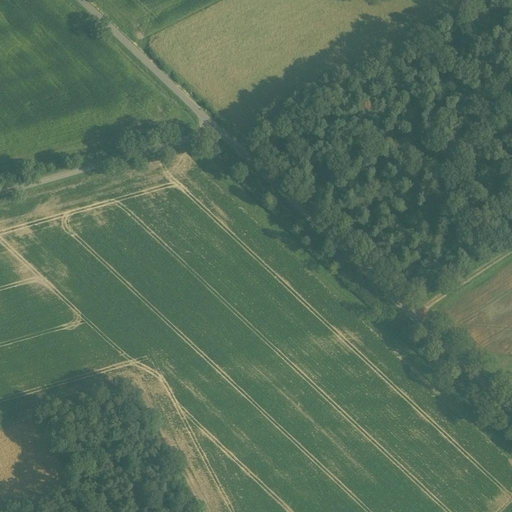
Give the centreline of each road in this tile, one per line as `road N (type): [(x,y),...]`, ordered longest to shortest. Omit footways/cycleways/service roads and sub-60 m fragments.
road 1 (unclassified): [(206,120),(511,414)]
road 2 (unclassified): [(206,120),(174,145),(0,195)]
road 3 (unclassified): [(85,0),(206,120)]
road 4 (track): [(408,315),(511,248)]
